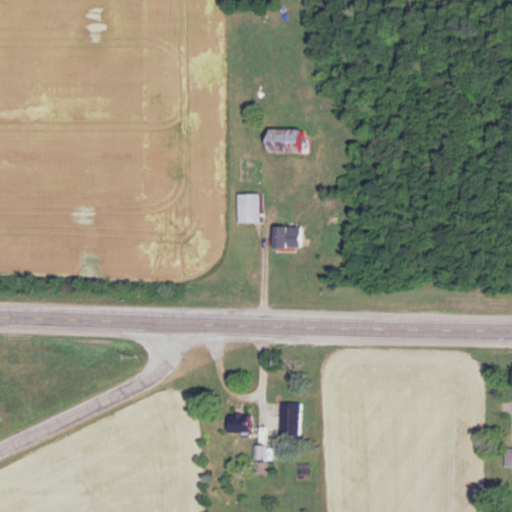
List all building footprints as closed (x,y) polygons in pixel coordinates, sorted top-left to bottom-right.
[(260,155),(297,155),(297,131),(260,131),(260,155)] [(236,202),(236,230),(257,230),(257,202),(236,202)] [(301,256),(301,234),(270,234),(270,256),(301,256)] [(298,444),(298,411),(276,411),(276,444),(298,444)] [(249,422),(224,421),(223,441),(248,442),(249,422)] [(511,474),(511,456),(502,456),(501,475),(511,474)]
